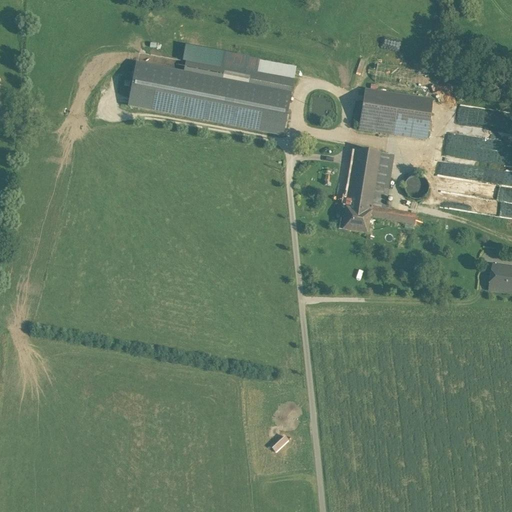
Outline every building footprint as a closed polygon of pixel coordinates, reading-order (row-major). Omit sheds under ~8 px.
[(282,136),(292,83),(186,62),(183,75),(137,66),(129,107),(282,136)] [(371,80),(423,87),(424,76),(409,74),(409,69),(373,64),(371,80)] [(433,100),(365,90),(358,130),(427,140),(433,100)] [(393,212),(371,208),(380,154),(355,150),(346,209),(370,213),(369,218),(414,225),(416,215),(393,212)] [(380,154),(371,208),(393,212),(393,209),(385,208),(394,156),(380,154)] [(428,193),(428,188),(427,184),(425,180),(421,177),(416,177),(412,178),(408,180),(405,184),(404,189),(405,193),(408,197),(412,200),(417,200),(421,200),(425,197),(428,193)] [(370,213),(346,209),(344,218),(340,217),(338,230),(367,235),(369,218),(370,213)] [(511,269),(494,267),(490,291),(508,294),(508,292),(511,292),(511,269)]
